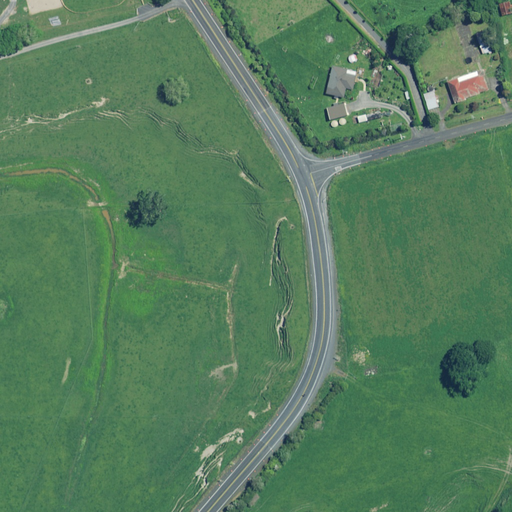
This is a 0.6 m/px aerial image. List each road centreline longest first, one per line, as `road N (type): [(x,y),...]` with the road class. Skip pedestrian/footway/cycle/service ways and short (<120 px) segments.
road 1 (tertiary): [(208,511),(296,406),(313,371),(323,321),(321,264),(302,175)]
road 2 (unclassified): [(302,175),(511,118)]
road 3 (tertiary): [(302,175),(192,0)]
